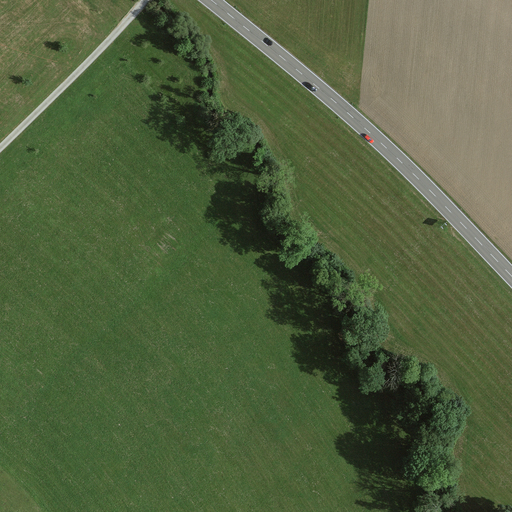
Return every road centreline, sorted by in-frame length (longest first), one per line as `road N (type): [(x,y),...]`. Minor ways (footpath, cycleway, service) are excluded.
road 1 (primary): [(511,278),(390,154),(208,0)]
road 2 (track): [(0,147),(144,0)]
